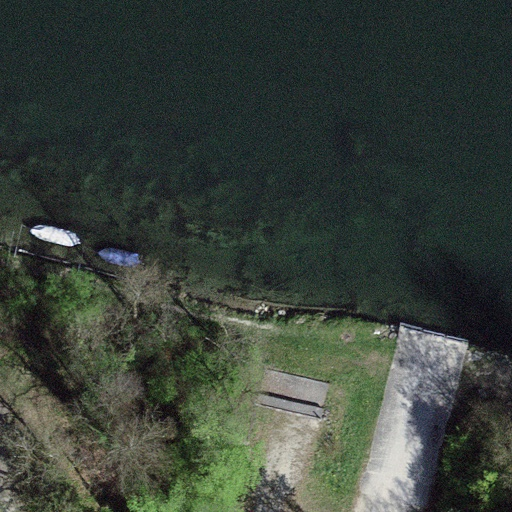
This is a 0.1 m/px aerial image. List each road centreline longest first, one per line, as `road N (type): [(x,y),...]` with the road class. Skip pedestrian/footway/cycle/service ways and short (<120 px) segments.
road 1 (track): [(258,511),(311,312)]
road 2 (track): [(429,343),(387,511)]
